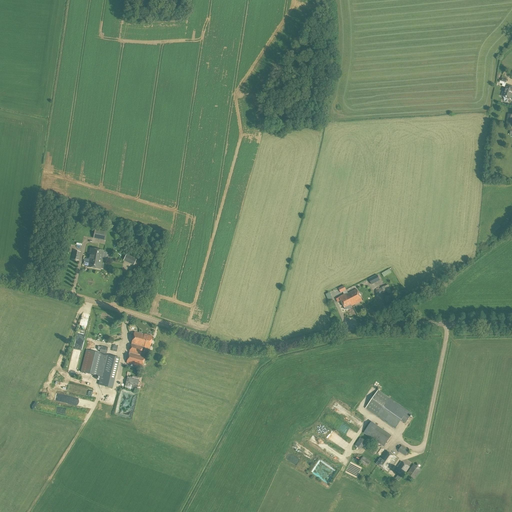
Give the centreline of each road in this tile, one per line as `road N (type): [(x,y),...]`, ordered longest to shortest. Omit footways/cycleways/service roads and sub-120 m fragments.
road 1 (tertiary): [(511,323),(367,326),(238,348),(0,279)]
road 2 (unknown): [(399,426),(400,441),(424,441),(449,324)]
